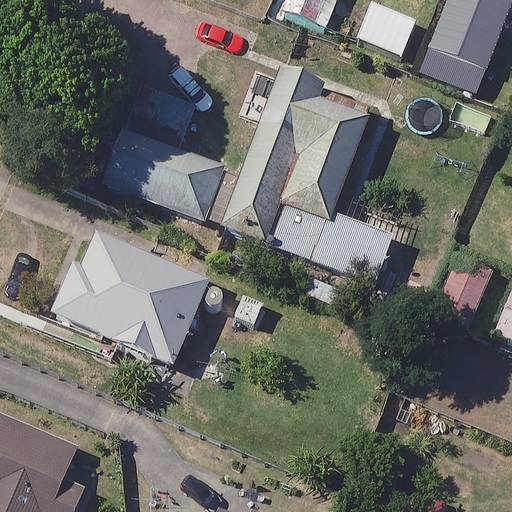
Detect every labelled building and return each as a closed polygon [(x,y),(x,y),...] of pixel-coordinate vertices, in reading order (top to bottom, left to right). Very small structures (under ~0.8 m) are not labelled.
[(179,160),(119,138),(100,189),(374,291),(392,243),(331,221),(371,110),(282,77),(243,183),(179,160)] [(136,92),(119,138),(179,160),(196,114),(136,92)] [(265,307),(92,230),(52,320),(170,372),(200,306),(254,330),(265,307)] [(478,307),(443,293),(432,323),(467,337),(478,307)] [(511,299),(496,341),(511,347),(511,299)] [(74,457),(0,427),(0,511),(76,511),(82,498),(61,489),(74,457)]
